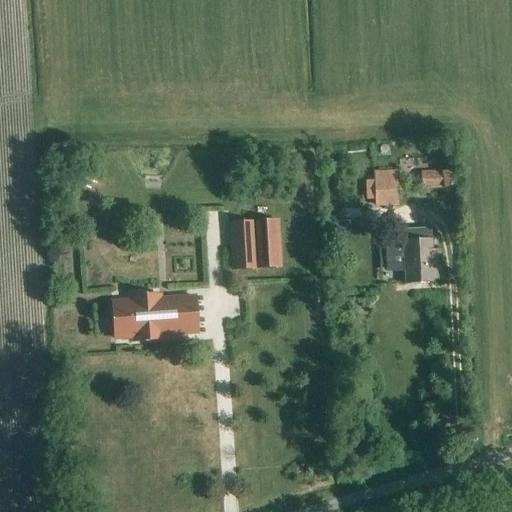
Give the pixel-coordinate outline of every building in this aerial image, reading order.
[(398,207),(397,171),(373,172),(374,208),(398,207)] [(457,190),(456,173),(419,175),(420,192),(457,190)] [(254,246),(231,248),(233,272),(279,269),(277,222),(253,223),(254,246)] [(432,252),(431,239),(431,229),(401,230),(403,285),(433,284),(433,281),(441,281),(439,252),(432,252)] [(132,303),(111,305),(114,340),(134,338),(134,343),(162,341),(161,333),(169,332),(169,336),(197,334),(195,299),(159,301),(159,296),(131,298),(132,303)]
